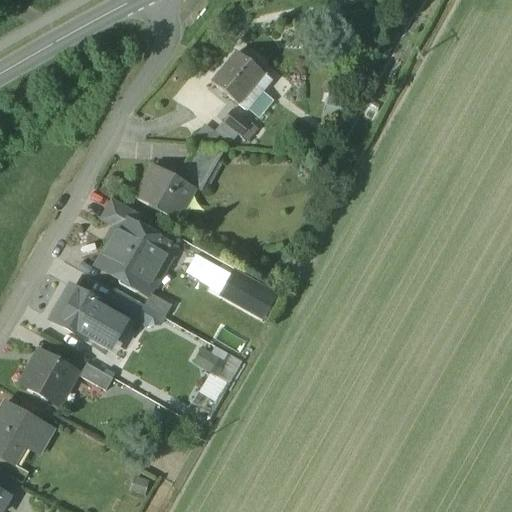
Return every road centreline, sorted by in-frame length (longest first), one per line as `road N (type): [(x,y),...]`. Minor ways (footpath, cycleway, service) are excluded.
road 1 (residential): [(148,0),(164,36),(0,330)]
road 2 (tertiary): [(0,75),(139,0)]
